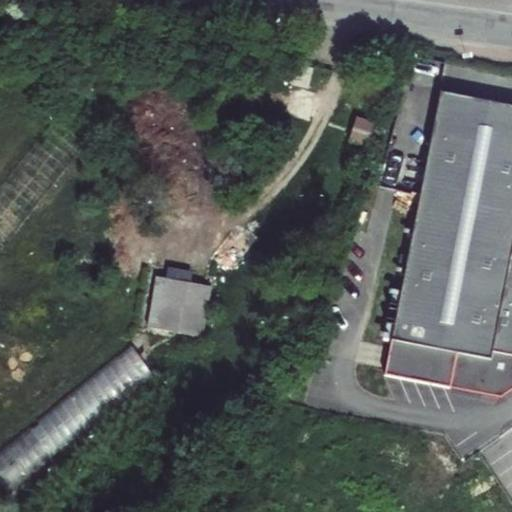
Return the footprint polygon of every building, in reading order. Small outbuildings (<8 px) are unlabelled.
[(511,106),(436,95),(394,381),(511,399),(511,106)] [(0,248),(88,138),(60,115),(0,189),(0,248)] [(369,152),(376,127),(358,122),(351,147),(369,152)] [(216,285),(155,277),(148,331),(208,339),(216,285)] [(0,499),(18,485),(10,475),(19,467),(3,448),(0,450),(0,499)]
